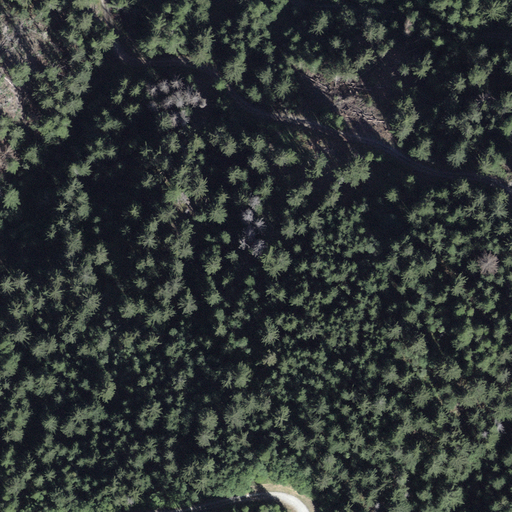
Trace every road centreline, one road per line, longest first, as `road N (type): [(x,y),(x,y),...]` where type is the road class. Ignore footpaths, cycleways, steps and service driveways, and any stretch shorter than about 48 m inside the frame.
road 1 (track): [(104,0),(113,38),(133,59),(194,63),(258,113),(372,141),(430,170),(480,176),(511,194)]
road 2 (track): [(511,34),(295,0)]
road 3 (track): [(302,511),(289,499),(265,495),(168,511)]
